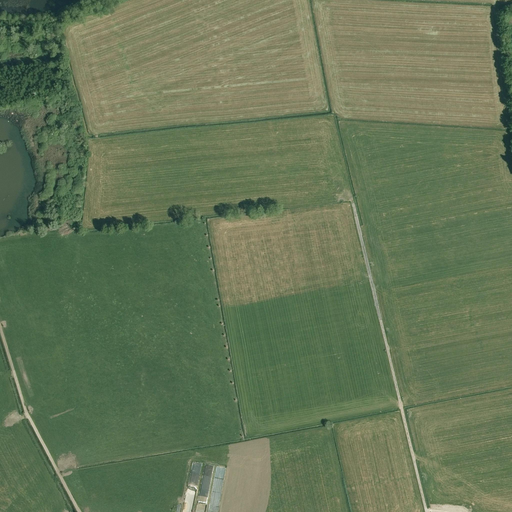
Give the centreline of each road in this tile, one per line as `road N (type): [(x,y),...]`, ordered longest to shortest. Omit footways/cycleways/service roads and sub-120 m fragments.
road 1 (track): [(352,202),(426,511)]
road 2 (track): [(80,511),(26,414),(0,328)]
